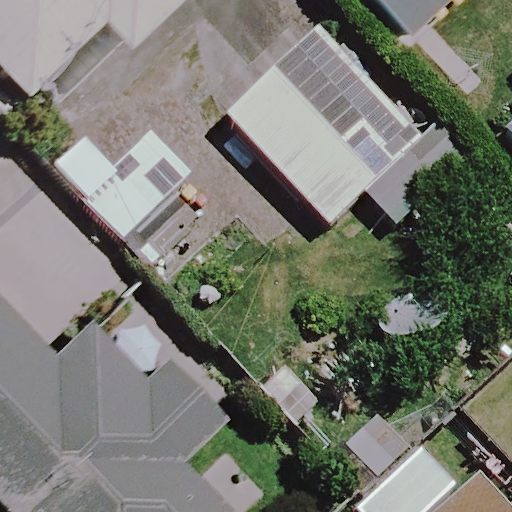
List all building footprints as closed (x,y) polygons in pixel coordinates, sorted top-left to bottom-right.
[(180,0),(0,0),(0,76),(22,99),(97,27),(124,55),(180,0)] [(444,0),(363,0),(400,40),(444,0)] [(433,148),(319,37),(226,132),(340,243),(433,148)] [(511,132),(499,145),(511,158),(511,132)] [(0,315),(0,511),(218,511),(171,461),(219,418),(113,303),(45,365),(0,315)] [(504,511),(436,443),(364,511),(504,511)]
